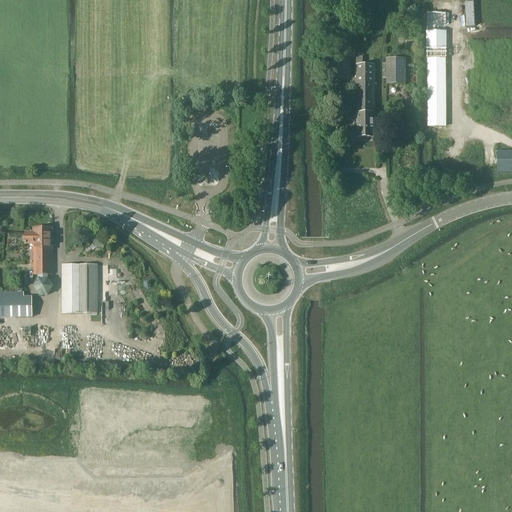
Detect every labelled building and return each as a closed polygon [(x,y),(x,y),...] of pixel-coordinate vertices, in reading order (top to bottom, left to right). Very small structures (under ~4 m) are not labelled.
[(347,32),(347,0),(331,0),(331,32),(347,32)] [(445,59),(446,59),(445,13),(426,13),(427,59),(428,126),(445,126),(445,59)] [(386,84),(405,84),(405,59),(386,59),(386,84)] [(356,84),(374,85),(374,66),(356,66),(356,84)] [(356,138),(374,138),(374,85),(356,84),(356,138)] [(511,171),(511,151),(498,151),(498,171),(511,171)] [(48,275),(52,275),(52,228),(34,228),(34,232),(25,232),(25,244),(34,244),(34,275),(39,275),(39,279),(37,279),(33,288),(37,296),(48,296),(53,287),(48,279),(48,275)] [(62,313),(81,313),(97,313),(97,265),(62,265),(62,313)] [(26,295),(0,295),(0,316),(31,316),(31,298),(27,298),(26,295)]
